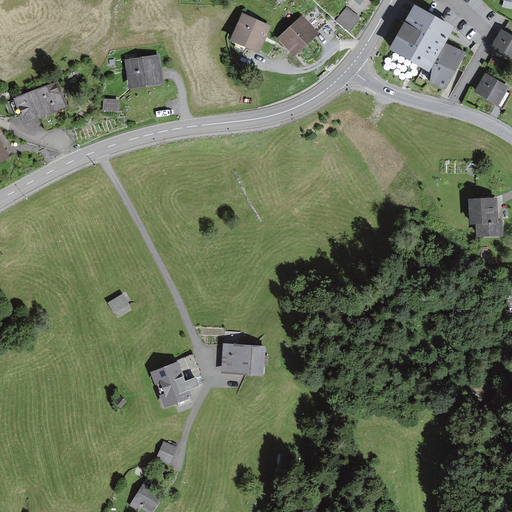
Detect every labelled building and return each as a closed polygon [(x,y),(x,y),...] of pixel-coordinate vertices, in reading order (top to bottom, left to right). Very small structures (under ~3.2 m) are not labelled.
[(454,28),(414,8),(392,51),(432,72),(427,81),(445,91),(465,54),(445,44),(454,28)] [(355,20),(343,10),(333,22),(345,31),(355,20)] [(233,42),(257,52),(267,28),(243,18),(233,42)] [(316,36),(302,21),(281,39),(295,54),(316,36)] [(511,37),(504,34),(494,51),(507,58),(510,54),(511,54),(511,37)] [(494,54),(490,61),(502,67),(506,60),(494,54)] [(132,87),(160,83),(157,59),(129,63),(132,87)] [(507,89),(486,77),(477,94),(498,106),(507,89)] [(16,101),(25,122),(62,108),(54,86),(16,101)] [(474,237),(501,235),(499,200),(472,202),(474,237)] [(124,295),(108,304),(114,314),(116,313),(118,318),(132,310),(124,295)] [(225,344),(223,344),(221,374),(263,377),(264,365),(268,366),(269,356),(265,356),(266,347),(237,346),(237,344),(239,343),(239,332),(225,332),(224,342),(225,343),(225,344)] [(160,397),(164,410),(192,399),(189,392),(200,388),(196,379),(187,383),(179,363),(150,374),(155,387),(160,385),(164,395),(160,397)] [(177,446),(164,441),(155,460),(168,466),(177,446)] [(151,511),(166,488),(146,476),(130,504),(139,510),(141,507),(150,511),(151,511)]
